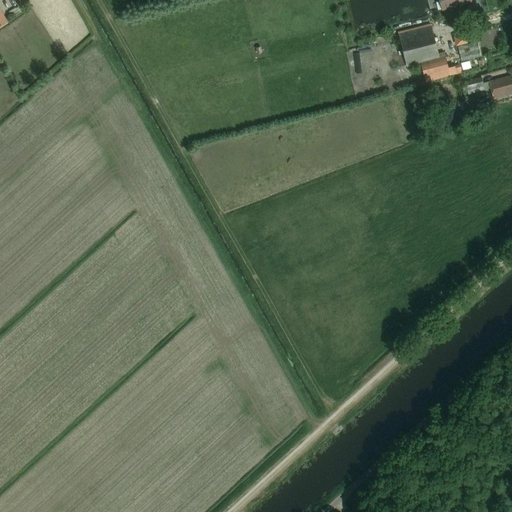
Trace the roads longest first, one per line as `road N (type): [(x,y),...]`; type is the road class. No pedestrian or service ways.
road 1 (track): [(511,259),(239,511)]
road 2 (unclassified): [(340,501),(511,341)]
